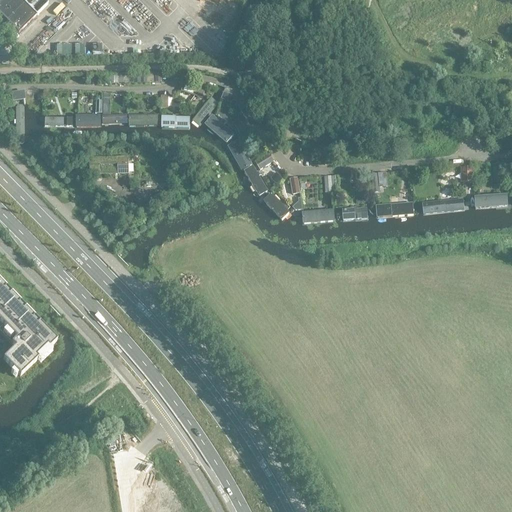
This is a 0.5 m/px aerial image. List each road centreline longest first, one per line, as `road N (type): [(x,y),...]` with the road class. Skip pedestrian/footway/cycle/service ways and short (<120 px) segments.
road 1 (residential): [(511,159),(290,170),(228,84),(189,78),(173,88),(0,90)]
road 2 (primary): [(280,511),(189,372),(0,176)]
road 3 (primary): [(0,212),(146,367),(217,462),(243,511)]
road 4 (track): [(0,73),(197,66),(232,75),(266,67)]
road 5 (unknown): [(74,0),(107,31),(146,40),(178,19),(183,0)]
